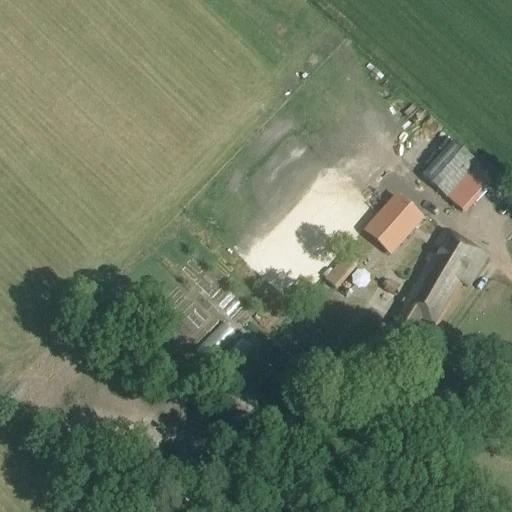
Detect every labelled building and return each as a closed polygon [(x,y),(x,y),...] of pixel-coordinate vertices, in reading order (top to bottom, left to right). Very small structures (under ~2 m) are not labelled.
[(491,185),(473,168),(445,199),(463,216),(491,185)] [(397,202),(364,237),(391,261),(423,226),(397,202)] [(467,288),(485,258),(442,233),(391,320),(396,323),(392,329),(409,339),(420,320),(436,329),(462,285),(467,288)] [(344,256),(323,279),(336,291),(357,268),(344,256)] [(388,283),(383,292),(393,298),(398,289),(388,283)]
